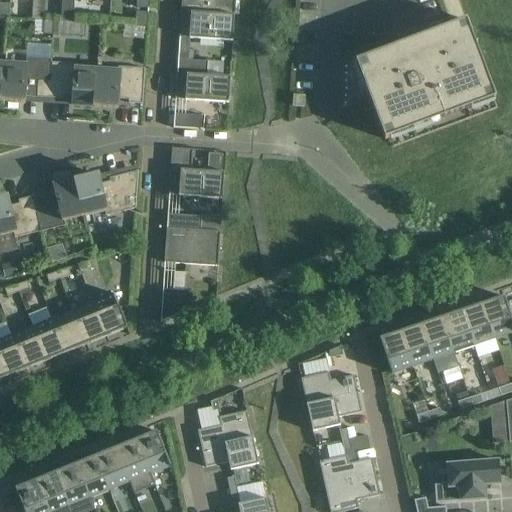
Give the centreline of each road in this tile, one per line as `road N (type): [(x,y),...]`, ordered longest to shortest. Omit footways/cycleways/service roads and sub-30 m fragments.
road 1 (residential): [(148,330),(156,138)]
road 2 (residential): [(396,511),(361,337)]
road 3 (residential): [(156,138),(164,0)]
